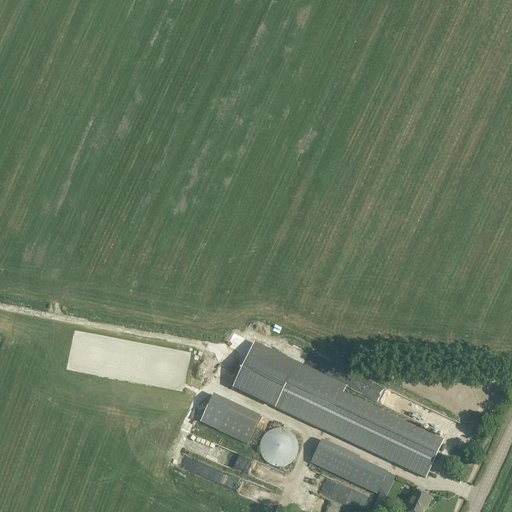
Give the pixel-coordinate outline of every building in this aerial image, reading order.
[(233,388),(425,479),(443,442),(342,395),(346,388),(254,344),(233,388)] [(248,445),(260,417),(228,403),(216,432),(248,445)] [(286,431),(282,430),(278,430),(274,430),(270,432),(266,435),(263,439),(260,444),(260,450),(260,454),(263,460),(265,463),(269,465),(274,467),(280,468),(285,467),(288,466),(292,463),(295,459),(297,455),(298,450),(298,445),(296,441),(293,436),(290,433),(286,431)] [(387,473),(322,441),(311,462),(377,494),(387,473)] [(381,486),(378,492),(380,494),(385,496),(386,496),(389,491),(381,486)] [(414,491),(404,511),(423,511),(426,506),(427,507),(431,499),(422,495),(414,491)] [(380,494),(371,511),(381,511),(388,499),(384,497),(385,496),(380,494)]
